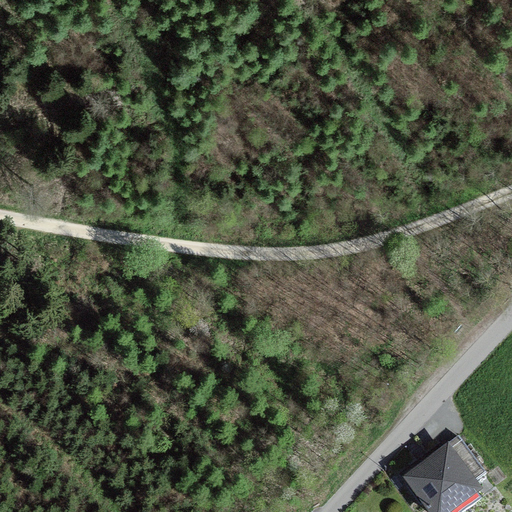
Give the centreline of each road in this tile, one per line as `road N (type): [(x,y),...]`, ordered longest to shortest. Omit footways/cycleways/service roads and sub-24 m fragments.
road 1 (track): [(0,216),(157,245),(274,256),(350,249),(511,192)]
road 2 (residential): [(318,511),(511,303)]
